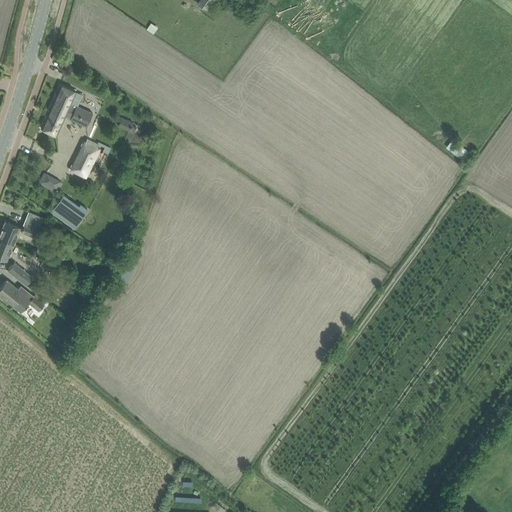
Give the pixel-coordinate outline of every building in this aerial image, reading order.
[(200,0),(199,3),(208,9),(214,0),(200,0)] [(41,128),(57,135),(66,115),(71,118),(70,119),(87,126),(93,113),(76,105),(75,107),(71,105),(76,92),(60,84),(41,128)] [(129,131),(130,128),(133,129),(135,126),(132,125),(133,122),(121,117),(118,125),(129,131)] [(453,138),(447,146),(464,158),(470,150),(453,138)] [(77,157),(71,170),(86,177),(92,164),(100,149),(97,148),(84,141),(77,157)] [(104,147),(102,151),(108,154),(111,148),(105,145),(104,147)] [(39,182),(54,192),(62,181),(46,171),(39,182)] [(66,198),(57,217),(78,227),(87,208),(66,198)] [(29,213),(24,224),(21,232),(33,237),(44,244),(49,235),(45,233),(49,227),(42,223),(43,219),(41,218),(29,213)] [(0,238),(13,244),(20,227),(5,221),(0,233),(0,238)] [(0,257),(6,260),(10,251),(13,244),(0,238),(0,257)] [(38,247),(34,255),(41,258),(56,266),(58,262),(53,259),(54,258),(43,249),(38,247)] [(40,260),(41,258),(34,255),(28,252),(25,258),(31,261),(30,264),(34,266),(32,268),(36,270),(40,264),(41,264),(43,261),(40,260)] [(14,262),(8,270),(26,285),(33,277),(14,262)] [(6,279),(0,287),(0,295),(2,297),(2,300),(6,303),(9,302),(14,306),(20,311),(21,312),(21,311),(26,305),(28,302),(39,311),(44,304),(33,296),(21,286),(19,289),(6,279)] [(202,505),(203,496),(177,495),(176,504),(202,505)]
